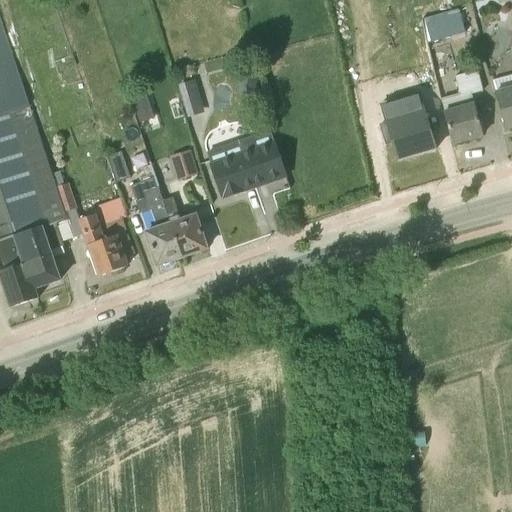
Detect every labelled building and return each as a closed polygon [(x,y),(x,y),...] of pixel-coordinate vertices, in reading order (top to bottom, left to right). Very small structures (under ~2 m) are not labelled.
[(459,10),(417,22),(423,45),(465,33),(459,10)] [(0,276),(11,308),(38,299),(34,289),(60,281),(43,229),(66,220),(0,23),(0,276)] [(441,100),(453,144),(482,136),(470,95),(482,92),(476,71),(454,77),(459,95),(441,100)] [(238,73),(237,95),(257,95),(258,74),(238,73)] [(511,75),(493,80),(506,129),(511,127),(511,75)] [(204,112),(194,80),(175,86),(185,118),(204,112)] [(190,149),(177,153),(185,177),(198,173),(190,149)] [(211,165),(222,198),(244,190),(242,187),(268,178),(258,149),(211,165)] [(121,152),(107,157),(115,183),(129,178),(121,152)] [(182,257),(164,201),(151,163),(140,167),(144,182),(130,187),(139,214),(152,209),(158,229),(146,233),(157,266),(182,257)] [(76,209),(68,184),(56,188),(65,213),(76,209)] [(173,198),(164,201),(182,257),(207,249),(196,216),(181,221),(173,198)] [(126,232),(125,232),(120,216),(98,223),(96,215),(80,221),(100,277),(127,267),(124,258),(134,255),(126,232)]
